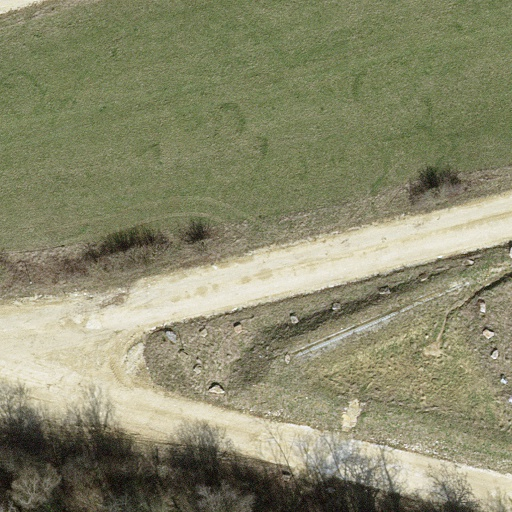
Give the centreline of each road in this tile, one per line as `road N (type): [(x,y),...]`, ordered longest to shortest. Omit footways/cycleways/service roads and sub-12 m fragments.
road 1 (track): [(0,358),(511,214)]
road 2 (track): [(511,500),(165,417),(0,361)]
